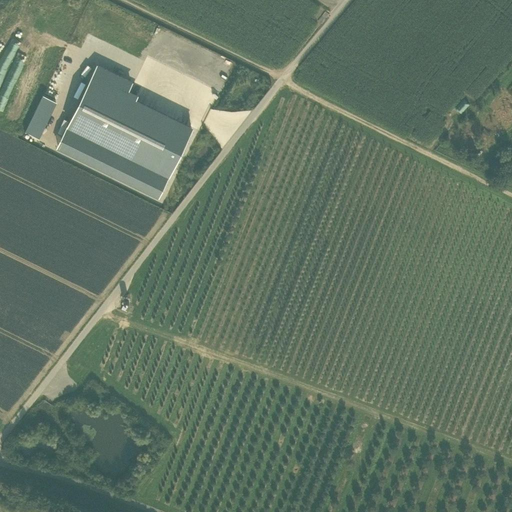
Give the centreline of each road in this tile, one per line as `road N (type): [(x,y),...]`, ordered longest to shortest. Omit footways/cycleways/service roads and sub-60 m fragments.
road 1 (track): [(120,0),(511,191)]
road 2 (track): [(0,442),(241,130)]
road 3 (unclassified): [(241,130),(346,0)]
road 4 (track): [(0,463),(154,511)]
